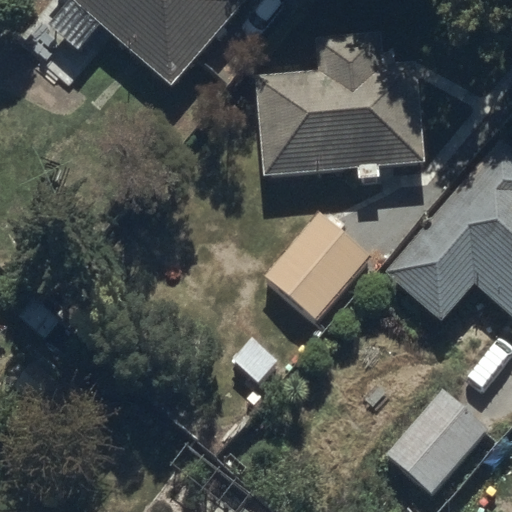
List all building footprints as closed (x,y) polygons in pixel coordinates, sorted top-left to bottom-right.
[(52,0),(174,101),(245,15),(226,0),(52,0)] [(308,0),(261,0),(251,12),(278,35),(308,0)] [(319,86),(257,89),(263,191),(357,185),(357,193),(378,191),(378,180),(425,177),(419,79),(397,80),(396,66),(383,67),(382,48),(316,52),(319,86)] [(511,164),(500,154),(384,287),(441,336),(476,296),(511,326),(511,164)] [(323,212),(262,288),(318,333),(370,268),(337,242),(346,230),(323,212)] [(487,440),(439,401),(385,466),(434,505),(487,440)]
